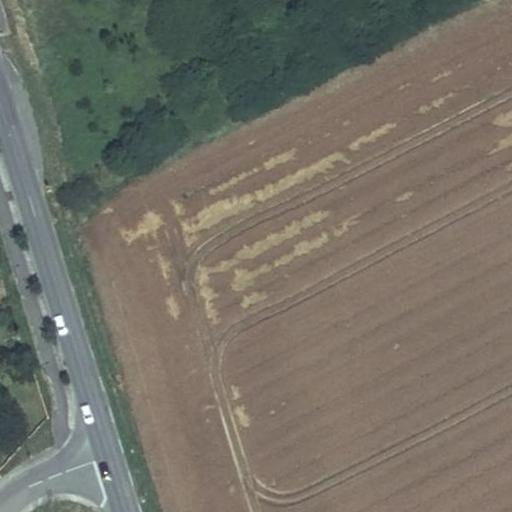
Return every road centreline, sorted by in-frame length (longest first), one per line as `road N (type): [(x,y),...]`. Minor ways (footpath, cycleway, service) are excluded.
road 1 (secondary): [(108,458),(0,113)]
road 2 (residential): [(108,458),(26,488),(0,508)]
